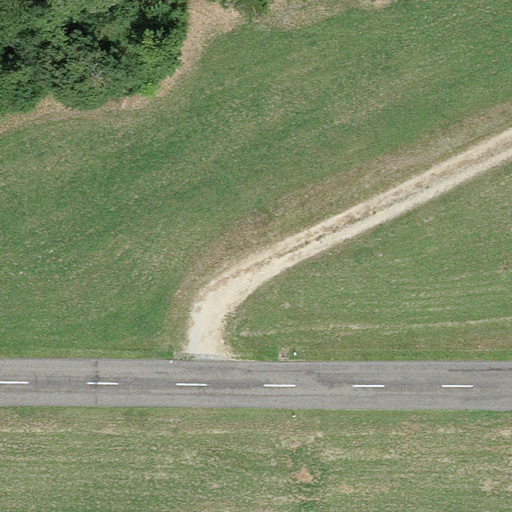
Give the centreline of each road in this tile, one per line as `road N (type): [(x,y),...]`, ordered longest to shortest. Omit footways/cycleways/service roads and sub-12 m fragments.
road 1 (tertiary): [(0,388),(511,392)]
road 2 (track): [(202,387),(207,307),(225,281),(511,140)]
